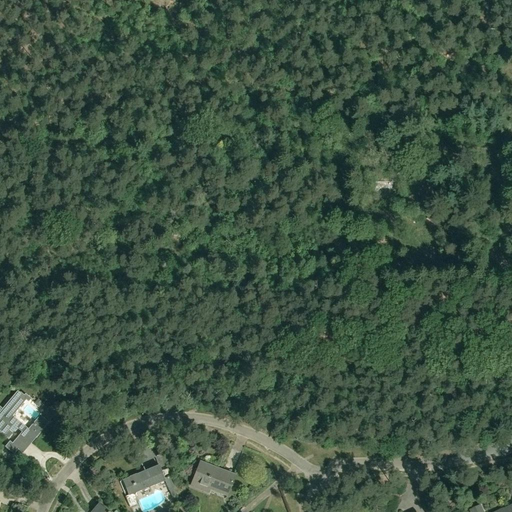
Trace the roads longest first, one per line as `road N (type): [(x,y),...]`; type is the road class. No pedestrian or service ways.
road 1 (residential): [(41,511),(89,448),(157,419),(224,424),(321,473)]
road 2 (residential): [(321,473),(345,464),(436,463),(511,445)]
road 3 (track): [(511,368),(357,363)]
